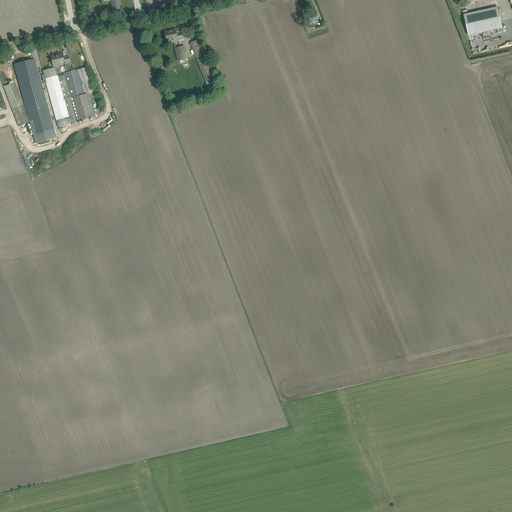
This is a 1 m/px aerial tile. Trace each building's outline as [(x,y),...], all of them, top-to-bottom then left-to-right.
[(111,1),(112,6),(113,10),(120,9),(118,0),(109,0),(110,1),(111,1)] [(502,28),(498,7),(464,15),(468,36),(502,28)] [(307,16),(308,21),(311,28),(315,27),(313,21),(319,19),(319,17),(317,13),(307,16)] [(182,39),(182,38),(181,33),(176,34),(175,30),(164,32),(165,37),(166,41),(173,39),(173,41),(182,39)] [(190,43),(192,48),(207,85),(216,81),(201,44),(199,39),(190,43)] [(175,49),(178,61),(187,59),(184,46),(175,49)] [(53,66),(65,64),(66,73),(71,72),(69,63),(70,63),(68,56),(63,57),(62,54),(57,55),(58,55),(51,57),(51,56),(52,61),(53,66)] [(34,59),(13,65),(19,85),(27,111),(30,123),(36,143),(56,137),(50,117),(47,105),(41,85),(46,83),(56,121),(58,127),(59,127),(60,130),(63,129),(62,126),(95,117),(89,94),(92,93),(85,68),(77,70),(71,72),(66,73),(64,73),(64,75),(58,77),(57,75),(55,67),(54,68),(43,71),(45,80),(40,81),(39,80),(35,65),(34,60),(34,59)] [(3,87),(19,127),(30,122),(15,82),(3,87)]
